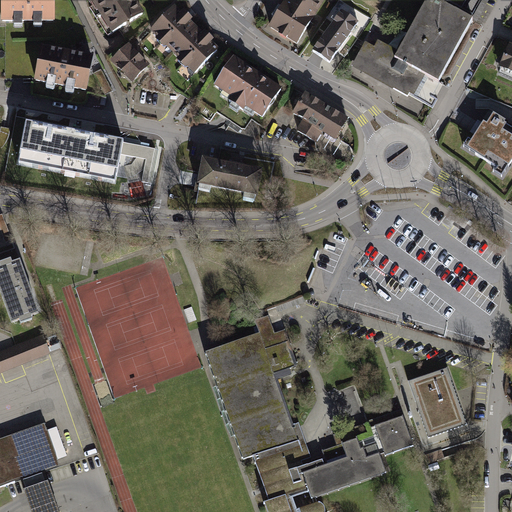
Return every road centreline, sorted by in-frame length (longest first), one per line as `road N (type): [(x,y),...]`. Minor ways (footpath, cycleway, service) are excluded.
road 1 (tertiary): [(380,170),(295,221),(154,222)]
road 2 (secondary): [(383,139),(368,115),(237,32)]
road 3 (residential): [(0,97),(176,132)]
road 4 (residential): [(418,145),(506,0)]
road 5 (tertiary): [(154,222),(0,199)]
road 6 (residential): [(496,405),(511,282)]
